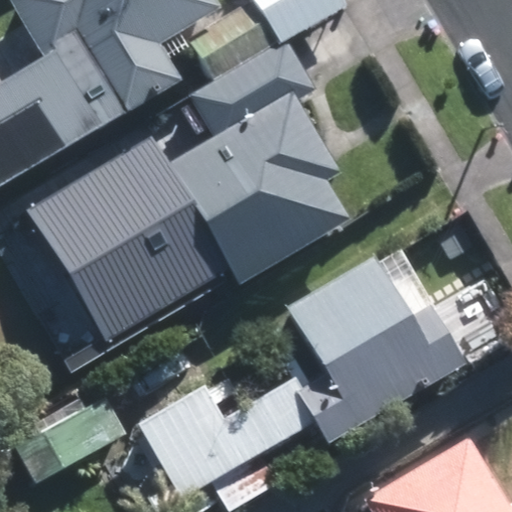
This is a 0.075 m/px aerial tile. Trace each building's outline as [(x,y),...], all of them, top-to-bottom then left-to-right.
[(9,0),(43,56),(0,82),(0,186),(181,79),(159,41),(219,6),(215,0),(9,0)] [(276,42),(280,46),(288,41),(345,6),(341,0),(250,0),(251,1),(276,42)] [(276,42),(251,1),(188,40),(213,80),(276,42)] [(241,278),(346,215),(325,181),(341,171),(297,99),(316,87),(288,41),(280,46),(276,42),(213,80),(189,94),(216,138),(166,168),(147,138),(27,210),(104,337),(231,261),(241,278)] [(355,261),(250,325),(340,470),(445,406),(355,261)] [(230,367),(72,435),(104,511),(105,511),(154,492),(162,511),(217,511),(200,471),(263,444),(230,367)] [(8,427),(0,432),(0,490),(36,465),(8,427)] [(444,511),(421,472),(352,511),(444,511)]
